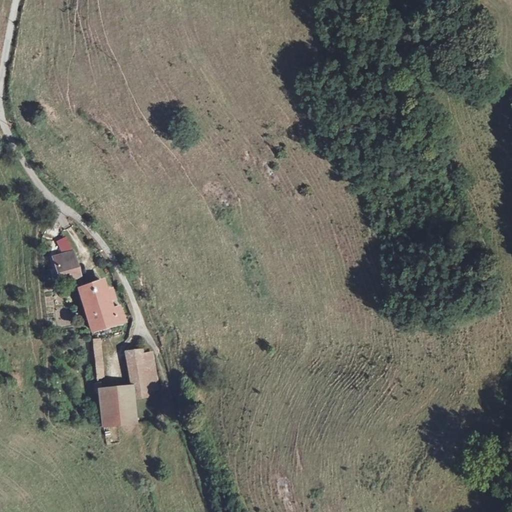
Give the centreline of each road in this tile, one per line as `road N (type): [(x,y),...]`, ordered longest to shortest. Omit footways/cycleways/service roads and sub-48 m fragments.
road 1 (unclassified): [(142,325),(116,263),(33,175),(7,131),(1,90),(18,0)]
road 2 (track): [(208,511),(142,325)]
